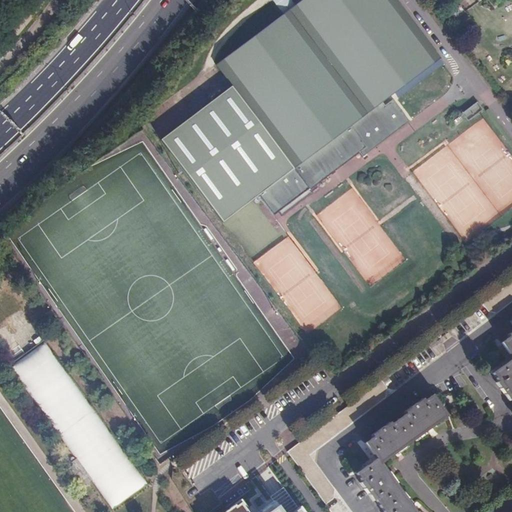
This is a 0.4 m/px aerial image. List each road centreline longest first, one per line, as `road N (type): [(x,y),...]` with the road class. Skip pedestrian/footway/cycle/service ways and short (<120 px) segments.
road 1 (residential): [(198,486),(511,257)]
road 2 (residential): [(365,511),(325,453),(511,314)]
road 3 (motorway): [(0,181),(93,92),(168,0)]
road 4 (motorway): [(122,0),(0,132)]
